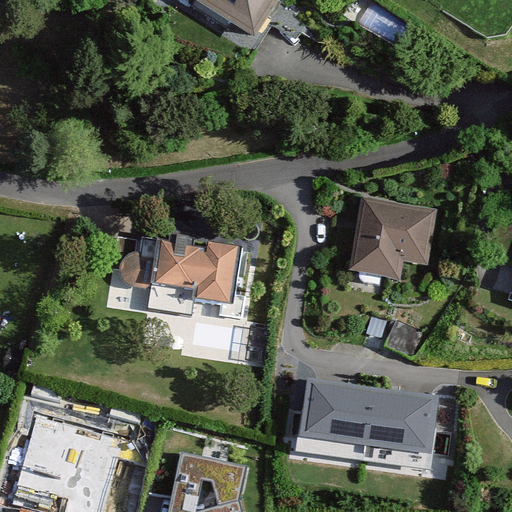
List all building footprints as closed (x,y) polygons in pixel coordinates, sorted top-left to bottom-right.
[(288,0),(183,0),(258,48),(288,0)] [(435,215),(366,203),(354,276),(398,283),(402,263),(427,267),(435,215)] [(243,259),(216,256),(216,263),(197,260),(197,252),(150,245),(147,258),(131,258),(123,266),(124,280),(133,288),(148,290),(147,300),(156,312),(169,318),(184,319),(194,313),(235,319),(243,259)] [(441,402),(309,383),(300,444),(432,463),(441,402)] [(98,511),(120,440),(36,416),(12,500),(52,511),(98,511)] [(242,511),(241,507),(248,472),(182,459),(170,511),(242,511)]
